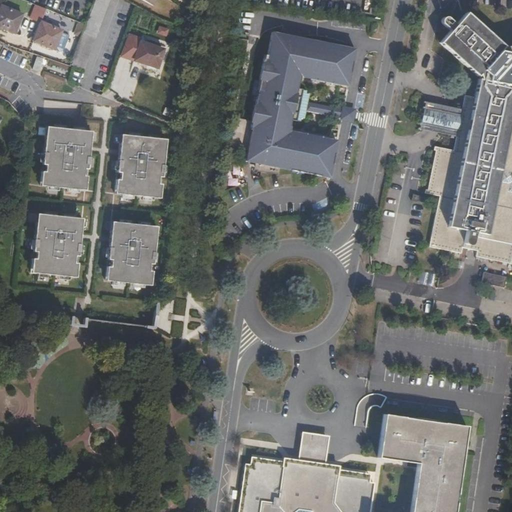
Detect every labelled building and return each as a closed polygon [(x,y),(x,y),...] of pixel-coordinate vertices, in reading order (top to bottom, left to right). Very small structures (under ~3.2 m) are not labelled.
[(108,1),(105,0),(93,0),(84,25),(80,37),(69,65),(83,70),(108,1)] [(15,25),(17,25),(21,15),(0,7),(0,27),(12,32),(15,25)] [(440,22),(448,31),(438,42),(474,76),(477,75),(478,77),(476,79),(472,97),(462,96),(459,109),(458,116),(450,114),(447,128),(455,131),(454,137),(451,150),(432,147),(431,150),(434,151),(425,190),(423,190),(423,193),(437,197),(427,247),(459,254),(460,248),(475,252),(474,257),(510,264),(511,251),(511,44),(505,47),(505,52),(499,51),(502,46),(464,13),(454,24),(445,17),(444,16),(443,17),(441,17),(440,18),(440,19),(439,20),(440,22)] [(54,41),(56,42),(61,31),(40,23),(33,41),(52,48),(54,41)] [(80,37),(84,25),(79,23),(75,34),(80,37)] [(157,27),(156,34),(166,36),(168,29),(157,27)] [(257,164),(256,172),(266,174),(268,174),(272,172),(274,171),(278,172),(279,168),(291,171),(291,172),(302,174),(303,173),(306,174),(306,175),(318,178),(319,176),(329,178),(336,140),(326,138),(314,135),(314,136),(310,136),(311,134),(298,132),(298,133),(287,131),(289,120),(300,122),(300,119),(303,120),(305,110),(306,111),(309,109),(310,107),(309,105),(309,104),(308,103),(307,102),(308,94),(306,93),(306,90),(295,88),(298,76),(309,79),(309,80),(320,82),(321,81),(325,82),(336,85),(337,84),(347,86),(354,48),(270,32),(265,55),(263,54),(248,130),(250,130),(244,162),(257,164)] [(120,55),(156,68),(162,50),(140,42),(141,39),(128,35),(120,55)] [(33,57),(30,67),(36,69),(40,59),(33,57)] [(422,101),(416,129),(454,137),(455,131),(447,128),(450,114),(458,116),(459,109),(422,101)] [(42,173),(39,172),(37,187),(83,192),(89,132),(43,127),(39,166),(43,166),(42,173)] [(164,140),(118,135),(112,195),(158,199),(159,185),(156,185),(157,178),(160,179),(164,140)] [(80,220),(34,215),(30,254),(34,254),(33,261),(30,260),(28,274),(74,279),(80,220)] [(147,272),(148,265),(151,266),(155,228),(109,223),(103,282),(149,287),(151,273),(147,272)] [(502,288),(504,277),(481,272),(479,283),(502,288)] [(83,327),(84,320),(70,319),(70,325),(83,327)] [(453,511),(466,426),(383,414),(376,458),(416,463),(409,511),(368,511),(373,483),(368,482),(368,480),(309,471),(249,463),(249,466),(244,465),(237,511),(453,511)] [(327,436),(300,432),(297,461),(312,463),(323,465),(327,436)] [(312,463),(297,461),(282,459),(282,463),(250,458),(249,463),(309,471),(368,480),(369,475),(337,470),(338,467),(323,465),(312,463)]
